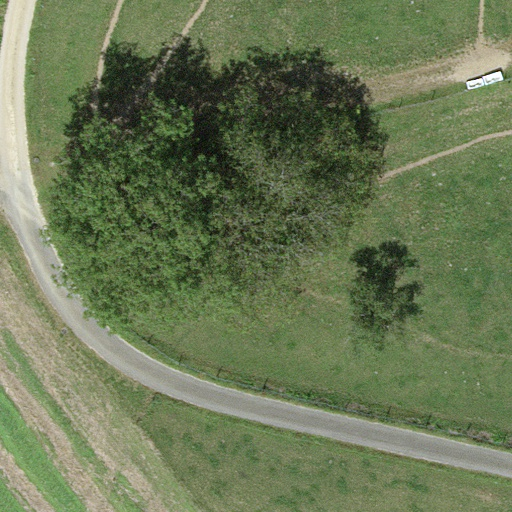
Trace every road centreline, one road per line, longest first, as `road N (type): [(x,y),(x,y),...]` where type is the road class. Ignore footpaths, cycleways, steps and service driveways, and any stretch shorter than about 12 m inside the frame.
road 1 (track): [(511,472),(159,378),(101,340),(59,290),(15,173)]
road 2 (track): [(511,55),(245,127),(53,154),(15,173)]
road 3 (track): [(15,173),(17,0)]
